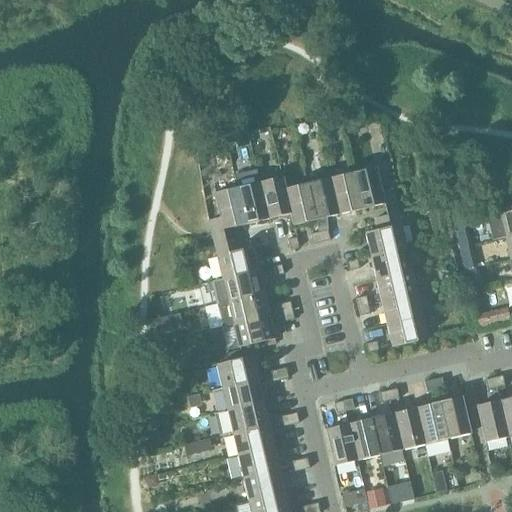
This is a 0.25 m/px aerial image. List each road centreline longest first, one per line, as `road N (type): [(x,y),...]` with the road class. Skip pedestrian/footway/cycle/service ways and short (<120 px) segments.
road 1 (residential): [(305,400),(297,364),(312,336),(295,263),(337,252),(369,384)]
road 2 (residential): [(369,384),(481,356),(511,358)]
